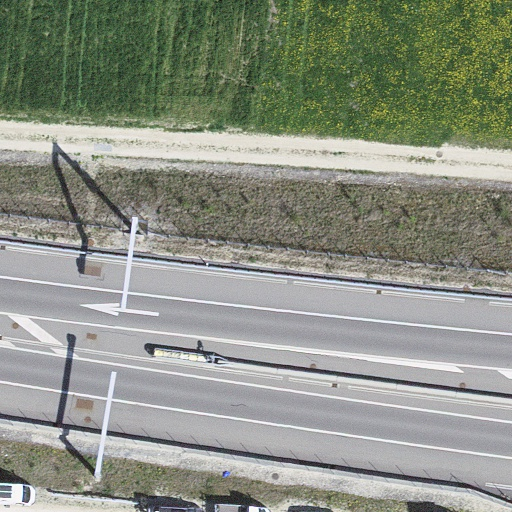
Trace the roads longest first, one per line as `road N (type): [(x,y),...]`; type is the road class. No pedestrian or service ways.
road 1 (trunk): [(0,363),(511,437)]
road 2 (track): [(0,137),(511,168)]
road 3 (motorway): [(511,346),(122,307)]
road 4 (trunk): [(122,307),(0,292)]
